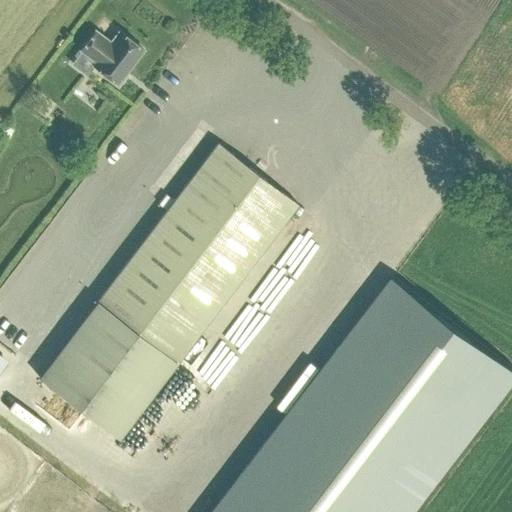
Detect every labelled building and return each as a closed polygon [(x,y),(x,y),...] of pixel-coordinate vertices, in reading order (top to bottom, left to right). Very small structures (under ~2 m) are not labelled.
[(94,64),(117,82),(143,49),(119,31),(111,42),(96,31),(82,49),(97,61),(94,64)] [(147,140),(131,163),(120,156),(109,171),(132,186),(158,148),(147,140)] [(99,296),(95,302),(175,362),(297,203),(217,142),(216,143),(99,296)] [(413,511),(511,383),(511,367),(393,276),(211,511),(413,511)] [(175,362),(95,302),(38,377),(118,437),(175,362)]
